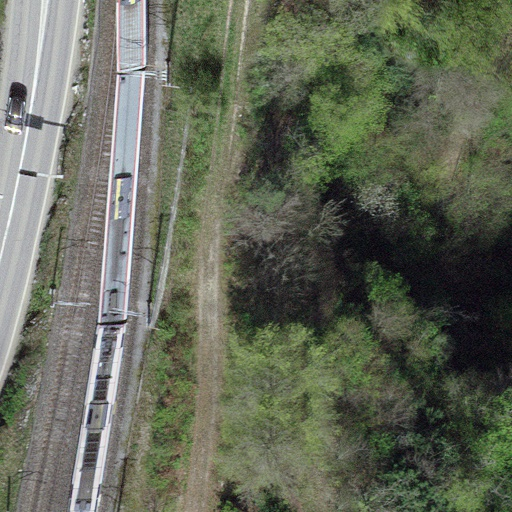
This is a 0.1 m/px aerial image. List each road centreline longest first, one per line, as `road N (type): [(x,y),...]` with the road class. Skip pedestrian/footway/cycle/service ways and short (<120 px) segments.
road 1 (track): [(195,511),(212,372),(206,283),(239,0)]
road 2 (primary): [(0,251),(42,0)]
